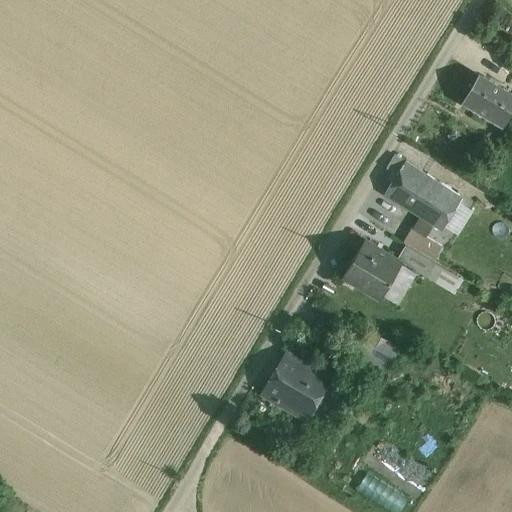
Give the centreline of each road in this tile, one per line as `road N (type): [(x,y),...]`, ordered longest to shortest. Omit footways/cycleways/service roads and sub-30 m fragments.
road 1 (unclassified): [(477,0),(170,511)]
road 2 (track): [(225,424),(369,511)]
